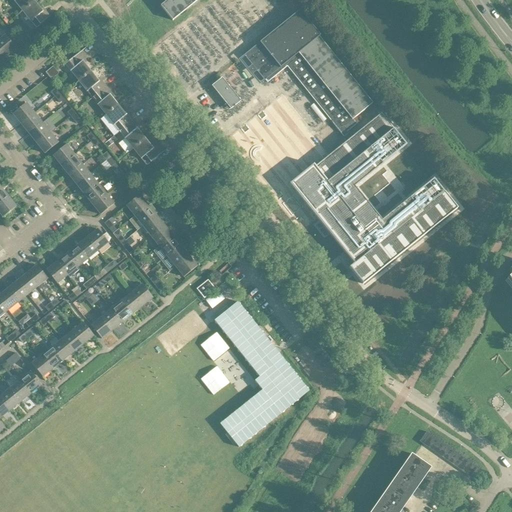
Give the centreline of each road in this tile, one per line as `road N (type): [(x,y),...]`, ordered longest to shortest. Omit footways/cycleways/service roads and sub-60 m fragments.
road 1 (residential): [(428,407),(381,372),(86,18)]
road 2 (residential): [(428,407),(476,332),(492,277),(511,253)]
road 3 (residential): [(0,231),(12,246),(55,206),(0,135)]
